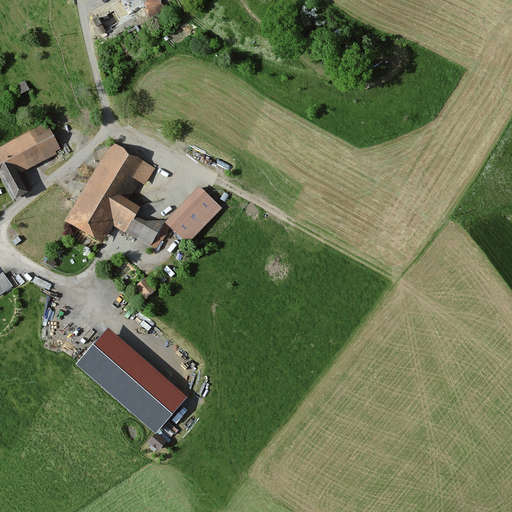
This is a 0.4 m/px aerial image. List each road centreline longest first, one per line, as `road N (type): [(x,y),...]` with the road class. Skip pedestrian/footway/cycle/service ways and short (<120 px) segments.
road 1 (residential): [(0,224),(105,131),(75,0)]
road 2 (track): [(214,178),(397,282)]
